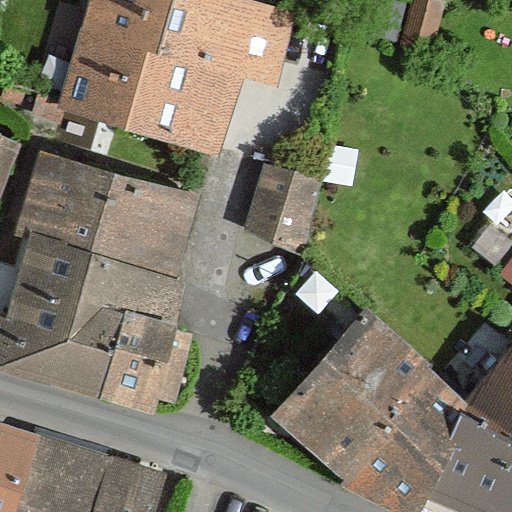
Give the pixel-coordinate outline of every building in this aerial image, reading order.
[(297,11),(259,0),(105,0),(73,107),(221,151),(244,72),(276,82),(297,11)] [(445,3),(434,0),(415,0),(404,46),(432,53),(445,3)] [(0,201),(24,149),(0,137),(0,201)] [(200,195),(52,154),(28,234),(177,278),(200,195)] [(319,177),(268,167),(250,229),(303,252),(319,177)] [(177,278),(28,234),(19,264),(4,261),(0,277),(0,354),(163,403),(166,392),(180,396),(194,337),(179,333),(189,281),(177,278)] [(375,316),(305,259),(293,284),(355,339),(375,316)] [(355,339),(287,415),(361,481),(356,484),(415,511),(424,511),(435,494),(450,468),(474,406),(375,316),(355,339)] [(450,468),(435,494),(475,511),(511,511),(511,362),(474,406),(450,468)] [(0,511),(23,511),(45,441),(0,426),(0,511)] [(104,511),(120,464),(45,441),(23,511),(104,511)] [(157,511),(167,479),(120,464),(104,511),(157,511)]
